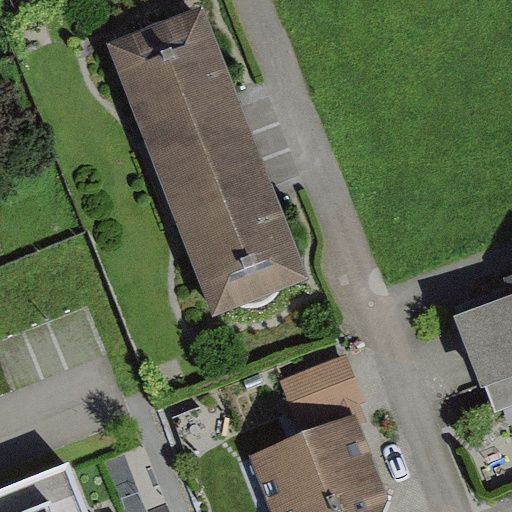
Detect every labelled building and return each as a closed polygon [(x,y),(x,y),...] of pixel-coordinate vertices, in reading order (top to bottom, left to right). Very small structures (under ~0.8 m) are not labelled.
[(228,14),(130,50),(232,321),(329,285),(228,14)] [(511,310),(483,320),(509,393),(511,392),(511,310)] [(358,359),(304,378),(320,424),(374,405),(358,359)] [(388,511),(390,508),(357,425),(252,466),(270,511),(388,511)] [(0,511),(83,511),(70,478),(0,504),(0,511)]
